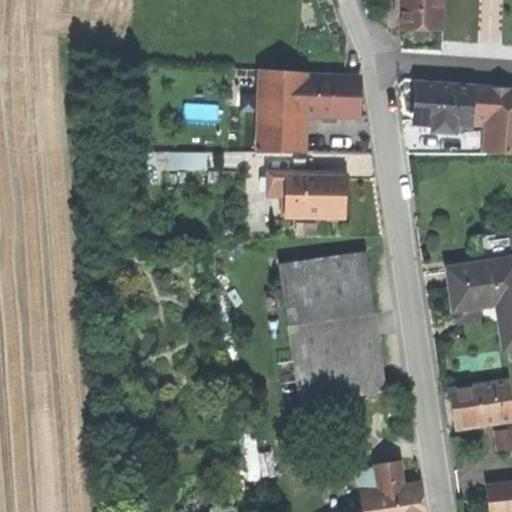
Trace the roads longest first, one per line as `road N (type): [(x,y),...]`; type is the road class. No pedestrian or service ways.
road 1 (residential): [(444,511),(377,59)]
road 2 (residential): [(377,59),(511,67)]
